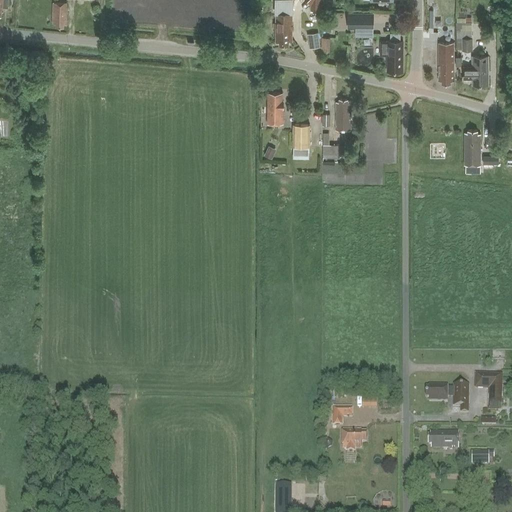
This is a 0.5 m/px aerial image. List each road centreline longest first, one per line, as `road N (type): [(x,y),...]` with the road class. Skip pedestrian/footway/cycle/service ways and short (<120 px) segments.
road 1 (unclassified): [(404,511),(403,89)]
road 2 (residential): [(403,89),(277,61),(0,33)]
